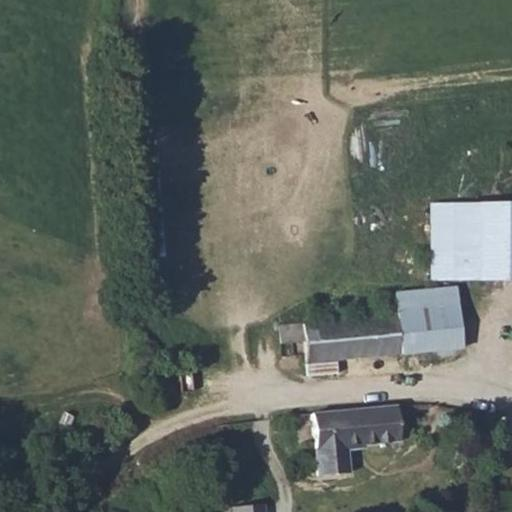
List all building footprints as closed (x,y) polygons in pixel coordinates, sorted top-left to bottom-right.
[(511,203),(429,203),(428,283),(511,284),(511,203)] [(394,294),(397,315),(401,354),(461,347),(454,287),(394,294)] [(397,315),(279,329),(282,359),(302,357),(303,365),(401,354),(397,315)] [(393,405),(312,414),(317,450),(348,446),(397,441),(393,405)] [(348,446),(317,450),(320,479),(352,475),(348,446)]
